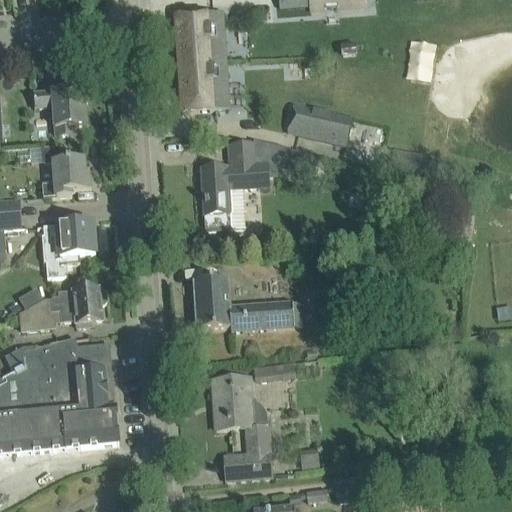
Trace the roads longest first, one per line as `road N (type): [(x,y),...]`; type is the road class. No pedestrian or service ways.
road 1 (tertiary): [(163,511),(129,29)]
road 2 (residential): [(0,38),(129,29)]
